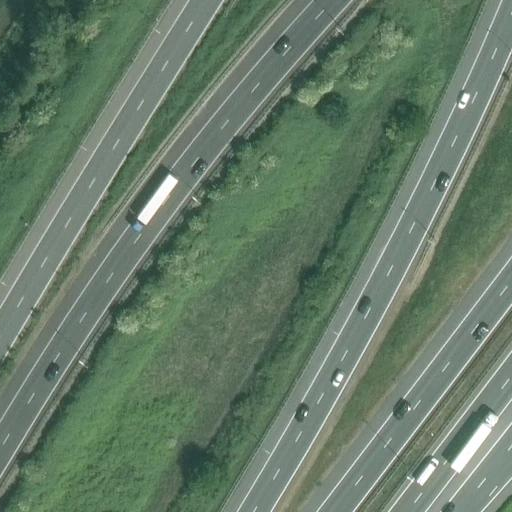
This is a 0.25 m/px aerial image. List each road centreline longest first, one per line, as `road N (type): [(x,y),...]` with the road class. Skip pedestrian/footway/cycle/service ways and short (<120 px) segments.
road 1 (motorway): [(511,10),(365,325),(254,511)]
road 2 (motorway): [(335,0),(249,94),(139,237),(0,448)]
road 3 (motorway): [(208,0),(0,338)]
road 4 (motorway): [(511,279),(336,511)]
road 5 (motorway): [(407,511),(511,375)]
